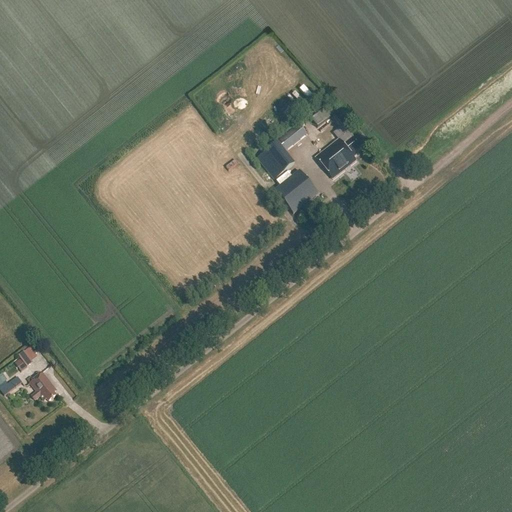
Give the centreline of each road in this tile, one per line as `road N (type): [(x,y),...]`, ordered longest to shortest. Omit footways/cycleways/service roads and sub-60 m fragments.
road 1 (unclassified): [(4,511),(372,218)]
road 2 (track): [(372,218),(511,104)]
